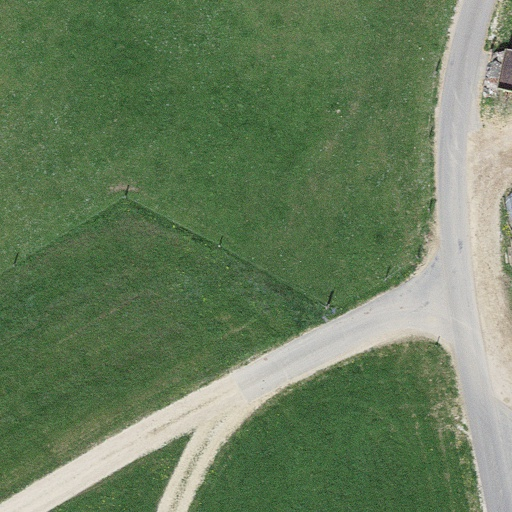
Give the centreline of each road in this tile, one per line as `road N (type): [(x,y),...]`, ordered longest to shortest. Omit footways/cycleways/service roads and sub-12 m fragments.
road 1 (track): [(474,289),(247,394),(54,511)]
road 2 (track): [(247,394),(195,511)]
